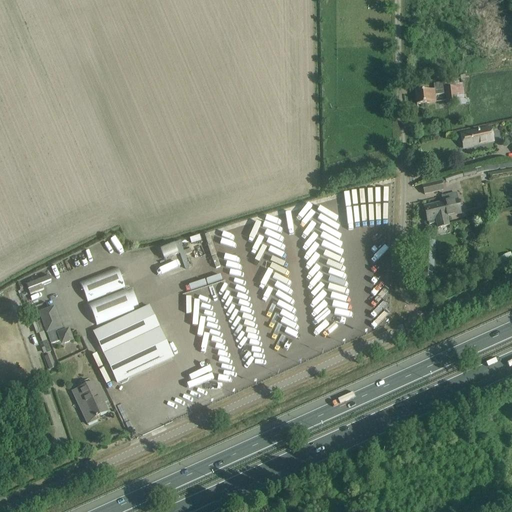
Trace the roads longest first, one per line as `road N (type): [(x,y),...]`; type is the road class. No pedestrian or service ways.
road 1 (unclassified): [(1,511),(419,324)]
road 2 (motorway): [(511,328),(105,511)]
road 3 (motorway): [(210,495),(511,359)]
road 4 (unclassified): [(419,324),(402,285),(396,0)]
road 5 (unknown): [(155,442),(143,399),(183,349),(155,281),(118,262),(56,287)]
